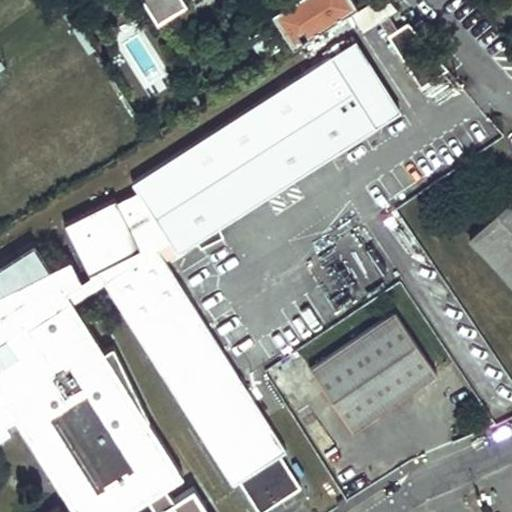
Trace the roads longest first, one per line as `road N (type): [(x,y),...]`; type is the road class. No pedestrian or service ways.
road 1 (unclassified): [(388,511),(511,445)]
road 2 (unclassified): [(423,0),(511,98)]
